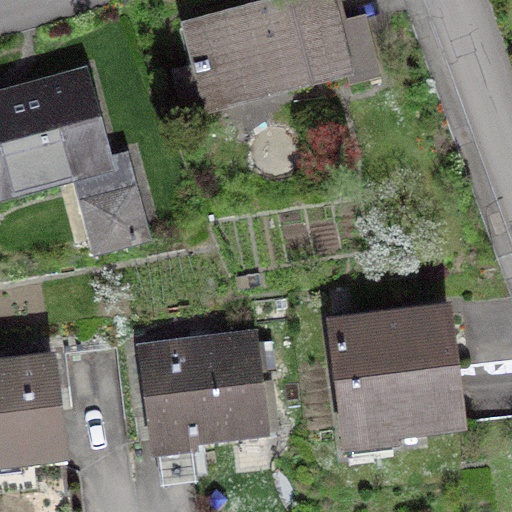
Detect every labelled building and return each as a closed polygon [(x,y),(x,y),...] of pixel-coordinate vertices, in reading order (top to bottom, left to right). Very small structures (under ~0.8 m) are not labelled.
[(326,0),(298,0),(180,32),(204,123),(350,83),(326,0)] [(84,77),(0,98),(0,209),(72,191),(89,258),(144,244),(123,161),(107,165),(84,77)] [(446,313),(322,330),(339,457),(463,441),(446,313)] [(250,340),(135,354),(148,458),(263,443),(250,340)] [(51,363),(0,368),(0,472),(62,466),(51,363)]
